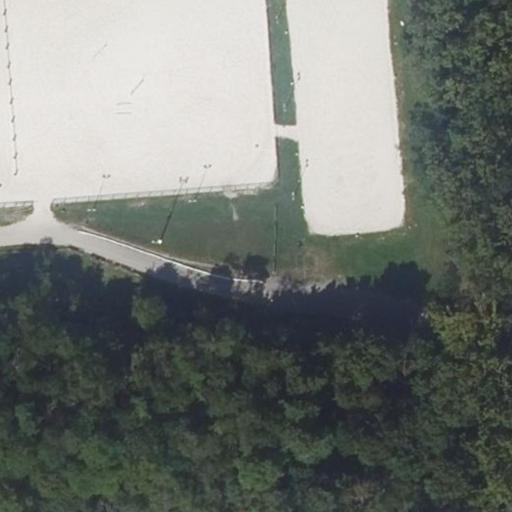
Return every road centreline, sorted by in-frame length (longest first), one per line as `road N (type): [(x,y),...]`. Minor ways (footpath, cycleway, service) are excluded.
road 1 (unknown): [(335,222),(395,207),(405,179),(387,0)]
road 2 (unknown): [(293,0),(312,210)]
